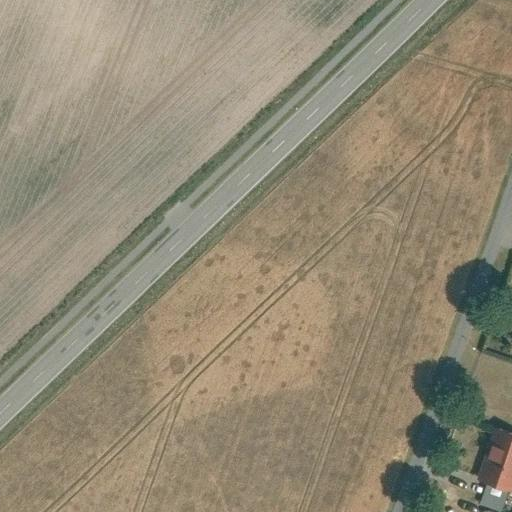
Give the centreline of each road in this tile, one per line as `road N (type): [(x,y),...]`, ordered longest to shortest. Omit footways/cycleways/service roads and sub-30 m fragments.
road 1 (tertiary): [(0,407),(428,0)]
road 2 (residential): [(511,192),(400,511)]
